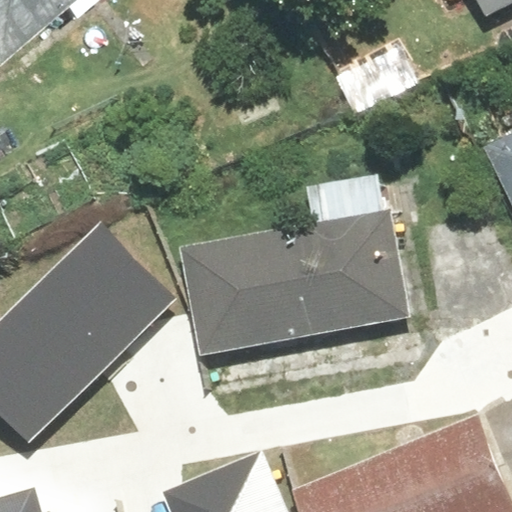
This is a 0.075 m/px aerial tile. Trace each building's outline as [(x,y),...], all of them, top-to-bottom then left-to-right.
[(0,0),(0,58),(64,0),(0,0)] [(511,0),(488,0),(499,22),(511,15),(511,0)] [(367,119),(432,88),(415,51),(350,82),(367,119)] [(186,241),(204,362),(436,328),(418,206),(186,241)] [(110,238),(0,349),(0,403),(36,439),(173,301),(110,238)] [(511,511),(511,449),(497,413),(307,491),(315,511),(511,511)] [(288,511),(264,457),(163,501),(167,511),(288,511)] [(27,511),(21,490),(0,495),(0,511),(27,511)]
